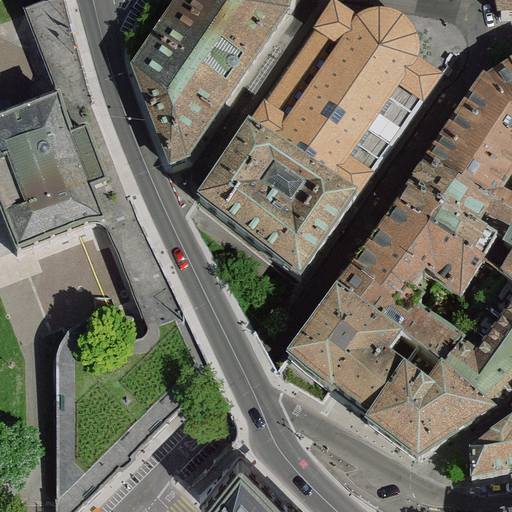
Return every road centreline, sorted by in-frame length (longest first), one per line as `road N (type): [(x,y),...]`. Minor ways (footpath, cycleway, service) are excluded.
road 1 (residential): [(152,491),(308,307),(460,88),(481,35)]
road 2 (tertiary): [(94,0),(139,151),(259,404)]
road 3 (residential): [(511,496),(468,501),(433,494),(278,406),(259,404)]
road 4 (tertiary): [(259,404),(301,476),(340,511)]
